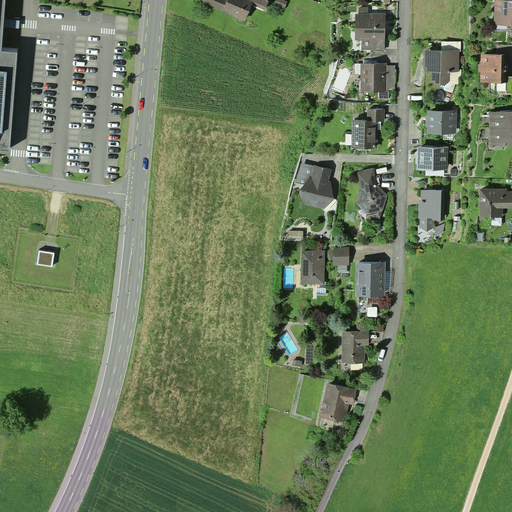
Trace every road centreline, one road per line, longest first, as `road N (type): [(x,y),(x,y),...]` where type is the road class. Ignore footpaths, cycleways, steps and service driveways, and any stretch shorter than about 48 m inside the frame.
road 1 (residential): [(407,0),(393,313),(378,392),(320,511)]
road 2 (secondary): [(157,0),(119,345),(92,448),(64,511)]
road 3 (track): [(468,511),(511,381)]
